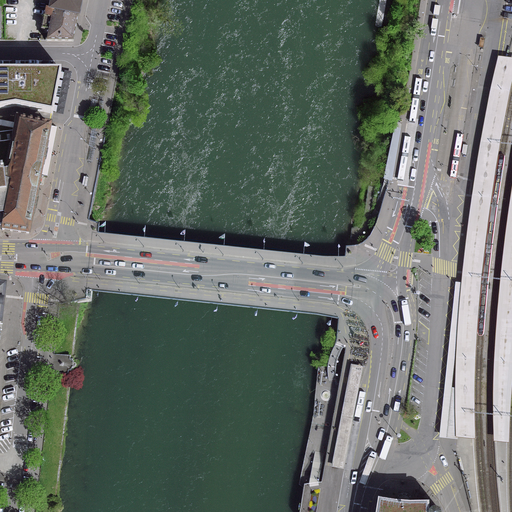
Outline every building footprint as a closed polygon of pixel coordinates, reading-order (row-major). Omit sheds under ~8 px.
[(52,0),(51,6),(50,11),(77,16),(79,6),(80,0),(52,0)] [(42,22),(49,22),(48,28),(45,41),(72,41),(77,16),(50,11),(51,6),(47,4),(46,9),(45,9),(42,22)] [(511,86),(511,57),(498,55),(492,83),(486,109),(481,139),(472,194),(465,246),(462,280),(462,281),(461,282),(456,281),(439,437),(447,438),(458,439),(458,437),(475,439),(474,410),(475,379),(475,354),(481,279),(485,247),(491,201),(500,142),(511,86)] [(0,73),(0,109),(14,107),(51,114),(60,73),(28,73),(0,73)] [(0,224),(1,230),(28,234),(49,126),(17,120),(15,130),(0,127),(0,175),(3,197),(0,196),(0,224)] [(397,121),(394,121),(384,180),(392,181),(402,122),(397,121)] [(511,195),(505,248),(498,309),(495,366),(494,405),(495,441),(509,443),(510,411),(511,385),(511,195)] [(363,366),(351,364),(331,467),(337,468),(343,469),(363,366)] [(402,502),(396,502),(377,499),(374,511),(439,511),(438,510),(435,509),(433,508),(430,509),(429,511),(428,509),(428,502),(409,503),(402,502)]
